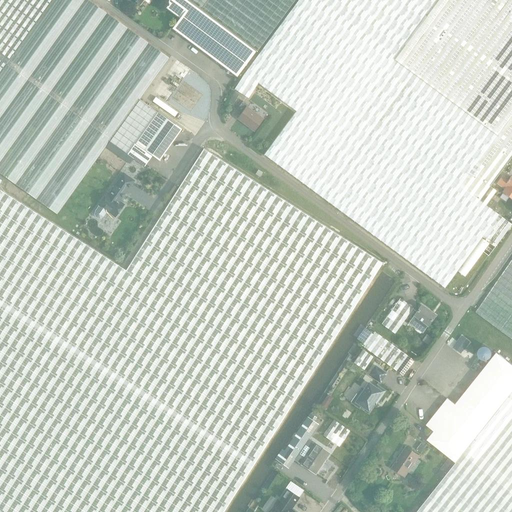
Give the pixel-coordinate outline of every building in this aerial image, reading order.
[(0,0),(0,511),(225,511),(384,264),(204,149),(125,271),(0,191),(0,181),(1,180),(0,179),(0,0)] [(0,0),(0,173),(57,214),(77,186),(105,148),(109,142),(121,124),(124,121),(139,100),(168,59),(169,58),(87,0),(0,0)] [(235,77),(255,52),(187,0),(168,0),(163,7),(179,20),(171,29),(235,77)] [(187,0),(255,52),(256,53),(295,0),(187,0)] [(511,225),(485,206),(460,188),(497,137),(393,62),(438,0),(298,0),(244,74),(234,90),(248,99),(258,84),(295,112),(263,155),(444,289),(482,237),(495,247),(511,225)] [(511,0),(438,0),(393,62),(497,137),(460,188),(485,206),(496,191),(490,187),(511,156),(511,0)] [(233,105),(237,95),(232,93),(228,103),(233,105)] [(121,124),(109,142),(113,145),(121,150),(132,159),(144,167),(145,166),(152,157),(160,162),(175,140),(182,130),(139,100),(124,121),(121,124)] [(254,132),(263,120),(247,108),(248,106),(243,102),(236,112),(241,115),(237,120),(254,132)] [(109,142),(105,148),(116,156),(128,164),(132,159),(121,150),(113,145),(109,142)] [(108,194),(99,206),(95,211),(94,215),(96,218),(100,219),(101,218),(103,217),(107,212),(115,217),(124,205),(119,202),(134,182),(123,174),(109,194),(108,194)] [(511,178),(511,177),(508,180),(502,176),(497,184),(504,190),(502,193),(511,200),(511,178)] [(406,318),(413,309),(403,303),(397,311),(406,318)] [(427,328),(435,317),(421,306),(413,317),(412,316),(407,324),(421,334),(426,327),(427,328)] [(374,332),(364,347),(403,376),(414,361),(374,332)] [(426,334),(422,341),(428,345),(433,339),(426,334)] [(462,336),(456,344),(464,350),(470,342),(462,336)] [(362,350),(353,363),(364,370),(373,357),(362,350)] [(446,400),(425,427),(433,433),(426,442),(455,464),(511,392),(511,368),(495,355),(454,407),(446,400)] [(374,367),(369,375),(379,382),(380,383),(387,373),(375,366),(374,367)] [(357,394),(351,403),(359,408),(361,406),(368,411),(377,398),(379,399),(378,401),(385,391),(377,385),(375,387),(368,383),(360,395),(357,394)] [(511,511),(511,392),(455,464),(416,511),(511,511)] [(323,401),(319,407),(325,411),(329,405),(323,401)] [(288,467),(318,424),(308,418),(278,460),(288,467)] [(328,439),(339,424),(333,420),(323,436),(328,439)] [(339,424),(333,433),(343,440),(350,431),(339,424)] [(308,440),(294,460),(315,475),(329,455),(308,440)] [(405,477),(419,456),(406,448),(392,469),(405,477)] [(269,511),(296,511),(291,509),(299,497),(287,489),(280,500),(278,499),(269,511)]
